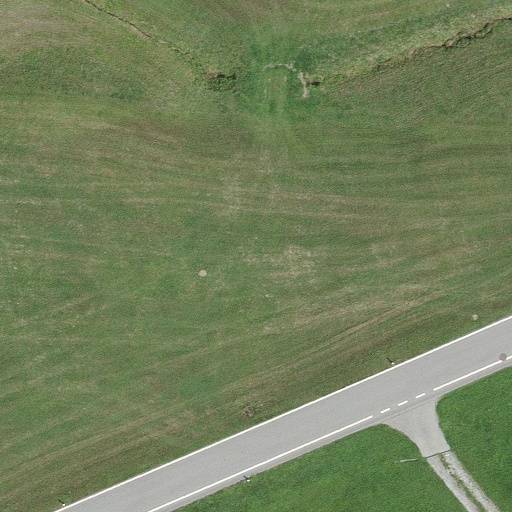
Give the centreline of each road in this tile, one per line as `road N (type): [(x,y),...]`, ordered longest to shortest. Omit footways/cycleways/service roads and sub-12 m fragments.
road 1 (tertiary): [(511,340),(110,511)]
road 2 (track): [(396,390),(486,511)]
